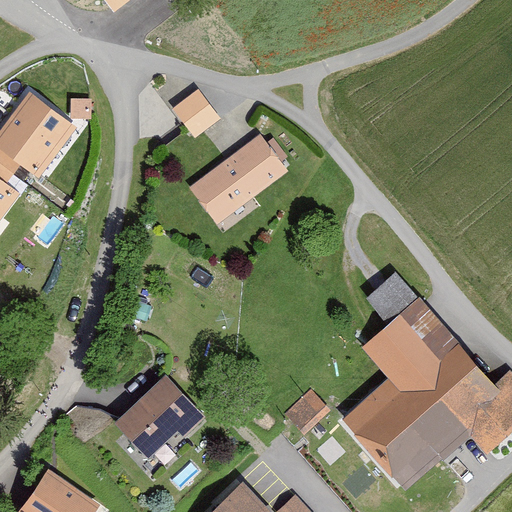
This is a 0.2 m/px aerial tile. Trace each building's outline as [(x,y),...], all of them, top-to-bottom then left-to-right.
[(127,0),(104,0),(113,11),(127,0)] [(198,88),(172,110),(197,140),(224,118),(198,88)] [(78,128),(31,94),(0,136),(0,145),(24,164),(42,177),(78,128)] [(93,102),(70,103),(71,122),(94,121),(93,102)] [(288,174),(261,136),(189,187),(216,225),(288,174)] [(0,179),(8,185),(24,164),(0,145),(0,179)] [(0,222),(20,194),(8,185),(0,179),(0,222)] [(511,372),(494,388),(393,274),(363,300),(390,330),(364,353),(390,382),(343,423),(405,493),(469,437),(488,458),(511,436),(511,372)] [(213,417),(173,377),(119,430),(159,470),(213,417)] [(284,412),(303,434),(331,410),(312,388),(284,412)] [(95,511),(100,504),(54,480),(35,511),(95,511)] [(264,511),(242,488),(215,511),(264,511)] [(309,511),(295,496),(277,511),(309,511)]
